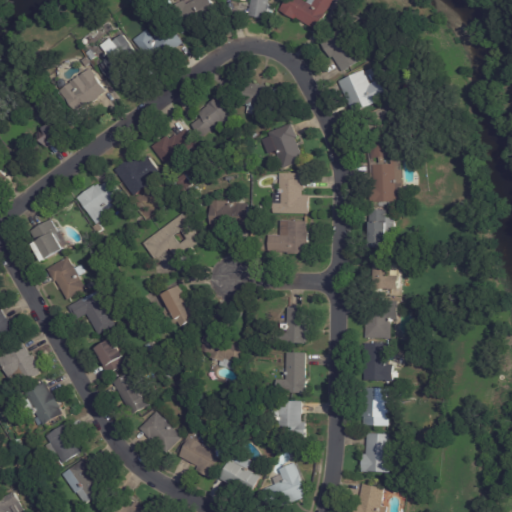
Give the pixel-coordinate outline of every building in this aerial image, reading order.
[(214,0),(222,13),(183,35),(173,17),(177,14),(174,8),(187,1),(189,6),(198,0),(214,0)] [(271,0),(268,19),(252,16),(255,0),(271,0)] [(336,0),(318,30),(298,18),(297,20),(282,11),(288,0),(304,0),(309,3),(310,0),(336,0)] [(343,71),(335,57),(332,58),(322,42),(345,28),(364,60),(344,72),(343,71)] [(186,48),(160,66),(143,41),(150,36),(154,43),(173,29),(186,48)] [(125,82),(118,87),(103,66),(107,62),(105,59),(100,63),(95,55),(98,53),(95,49),(103,44),(104,45),(113,39),(115,43),(125,35),(147,67),(125,82)] [(348,95),(341,82),(362,73),(362,74),(373,69),(376,74),(374,75),(377,83),(383,80),(391,98),(356,114),(348,95)] [(97,76),(108,92),(97,100),(98,102),(80,115),(63,92),(93,70),(97,76)] [(261,86),(277,90),(271,119),(249,114),(250,107),(238,104),(243,82),(261,86)] [(192,120),(209,107),(209,105),(219,98),(236,120),(206,143),(190,122),(192,120)] [(59,141),(50,149),(38,136),(65,114),(76,127),(59,141)] [(294,125),(299,138),(297,139),(305,161),(285,169),(271,134),(294,125)] [(180,158),(168,167),(153,148),(169,136),(171,140),(177,135),(178,136),(187,129),(198,144),(180,158)] [(399,157),(399,171),(403,170),(404,194),(398,194),(399,203),(372,203),(372,191),(375,191),(374,166),(394,165),(393,158),(373,158),(370,135),(396,131),(398,152),(399,157)] [(160,170),(162,173),(154,179),(157,182),(138,197),(117,172),(136,156),(142,163),(149,157),(160,170)] [(7,180),(0,185),(0,166),(9,179),(7,180)] [(307,176),(307,191),(305,191),(304,197),(311,197),(311,205),(313,205),(312,215),(275,214),(276,194),(281,194),(282,174),(307,175),(307,176)] [(189,179),(193,184),(185,192),(177,182),(186,175),(189,179)] [(100,224),(98,225),(79,199),(96,186),(97,187),(100,185),(102,187),(112,179),(123,195),(112,203),(114,206),(105,213),(109,217),(100,224)] [(248,231),(212,229),(213,205),(212,205),(212,201),(230,202),(230,204),(251,205),(250,231),(248,231)] [(394,241),(389,241),(388,250),(382,250),(382,253),(376,253),(376,249),(372,249),(372,232),(370,232),(371,211),(388,212),(388,218),(396,218),(395,241),(394,241)] [(180,258),(179,260),(171,249),(156,260),(144,244),(185,215),(204,241),(180,258)] [(62,232),(63,232),(72,249),(45,264),(36,247),(39,245),(33,233),(53,221),(60,234),(62,232)] [(310,244),(310,249),(308,249),(308,256),(290,255),(290,253),(270,253),(271,236),(282,237),(283,222),(309,223),(308,233),(311,233),(310,244)] [(61,288),(58,282),(56,283),(49,270),(70,259),(76,270),(84,266),(88,273),(80,277),(88,291),(69,302),(61,288)] [(395,263),(396,263),(396,277),(404,278),(403,291),(377,290),(378,262),(395,263)] [(181,288),(189,302),(192,301),(196,308),(194,309),(199,320),(183,329),(180,323),(173,327),(164,311),(171,307),(165,296),(181,287),(181,288)] [(92,320),(89,314),(77,321),(70,308),(98,293),(103,301),(107,299),(113,311),(110,312),(118,326),(101,335),(92,320)] [(401,306),(400,321),(395,321),(394,340),(390,339),(390,341),(386,341),(386,340),(368,339),(370,301),(401,303),(401,306)] [(4,311),(9,319),(11,318),(21,335),(0,347),(0,309),(2,308),(4,311)] [(291,309),(306,309),(305,322),(308,322),(308,335),(309,335),(309,345),(275,344),(275,334),(289,335),(290,309),(291,309)] [(213,322),(226,326),(222,337),(246,346),(240,364),(226,359),(225,363),(211,359),(212,355),(207,354),(212,340),(207,338),(212,322),(213,322)] [(108,374),(95,352),(114,339),(122,351),(123,351),(121,346),(125,343),(136,360),(130,364),(128,361),(125,363),(126,365),(109,375),(108,374)] [(25,345),(33,358),(35,357),(45,375),(17,391),(11,381),(13,380),(1,359),(25,344),(25,345)] [(368,361),(368,345),(392,345),(392,366),(397,366),(396,383),(367,382),(368,361)] [(308,356),(307,379),(309,379),(309,395),(279,394),(279,381),(288,381),(289,354),(308,355),(308,356)] [(134,376),(151,407),(134,417),(116,384),(133,374),(134,376)] [(47,385),(52,394),(54,393),(63,408),(61,409),(65,416),(45,427),(27,397),(47,385)] [(393,390),(392,428),(366,427),(368,389),(393,390)] [(304,404),(304,425),(308,425),(308,441),(280,440),(281,422),(274,421),(274,409),(281,409),(281,402),(304,403),(304,404)] [(161,415),(185,439),(169,455),(153,438),(151,440),(141,430),(159,413),(161,415)] [(69,427),(86,454),(65,466),(58,454),(53,458),(46,447),(52,444),(48,437),(68,425),(69,427)] [(192,464),(182,458),(186,449),(184,448),(194,431),(222,446),(222,445),(231,449),(214,480),(198,472),(200,468),(192,464)] [(393,436),(395,436),(395,450),(401,450),(400,461),(394,461),(394,474),(364,473),(365,456),(369,456),(370,435),(393,436)] [(21,445),(24,452),(19,454),(16,448),(21,445)] [(53,463),(59,460),(63,468),(58,471),(53,463)] [(87,461),(101,480),(105,477),(113,487),(87,506),(65,476),(86,460),(87,461)] [(244,461),(253,466),(250,471),(263,478),(250,500),(221,483),(234,461),(240,465),(243,460),(244,461)] [(292,501),(274,508),(272,504),(266,506),(259,489),(271,484),(268,477),(276,474),(274,469),(291,462),(303,492),(298,494),(299,498),(292,501)] [(382,488),(379,506),(384,507),(383,511),(351,511),(353,502),(357,502),(360,483),(382,487),(382,488)] [(44,484),(47,490),(43,493),(39,486),(44,484)] [(0,511),(0,502),(15,493),(25,511),(0,511)] [(119,498),(132,508),(137,502),(150,511),(105,511),(117,497),(119,498)]
